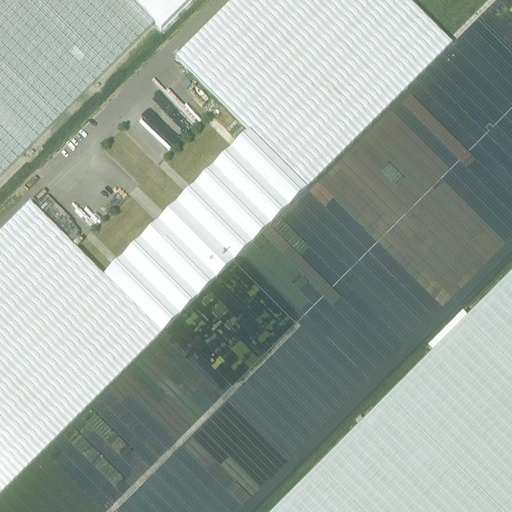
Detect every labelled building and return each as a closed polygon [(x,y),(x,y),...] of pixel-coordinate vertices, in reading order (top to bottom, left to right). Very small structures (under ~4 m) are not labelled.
[(126,0),(0,0),(0,178),(153,26),(126,0)] [(130,0),(161,30),(191,0),(130,0)] [(248,132),(162,218),(219,276),(452,44),(495,0),(233,0),(175,58),(248,132)] [(0,495),(219,276),(162,218),(103,277),(30,203),(0,233),(0,495)] [(362,426),(274,511),(511,511),(511,275),(465,323),(362,426)]
